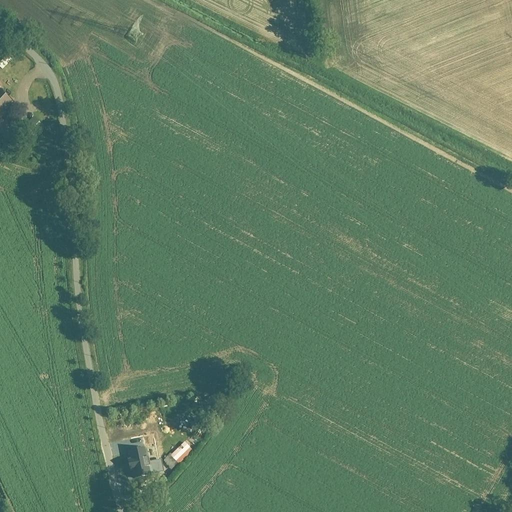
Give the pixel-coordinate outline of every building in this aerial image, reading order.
[(0,117),(9,106),(0,99),(0,117)] [(1,123),(0,124),(0,138),(9,147),(18,137),(1,123)] [(182,445),(169,458),(177,465),(189,452),(182,445)] [(156,450),(147,452),(151,474),(160,473),(156,450)] [(138,452),(126,454),(131,480),(143,477),(138,452)]
